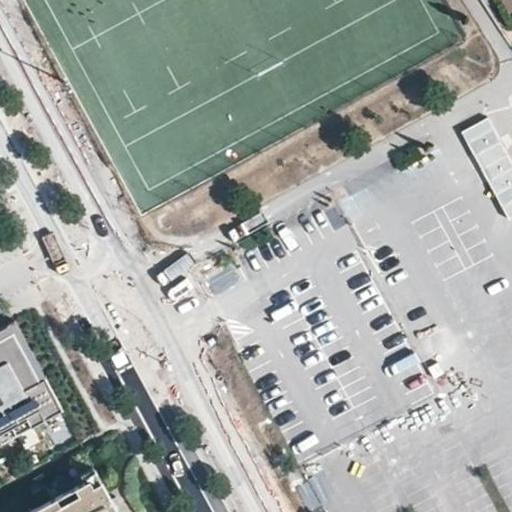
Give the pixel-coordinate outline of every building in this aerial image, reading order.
[(511,220),(511,219),(511,156),(492,119),(459,137),(490,194),(496,191),(511,220)] [(65,405),(48,374),(43,377),(29,352),(34,350),(35,349),(22,325),(18,317),(0,326),(0,440),(1,440),(0,439),(0,430),(11,425),(26,417),(30,425),(65,405)] [(48,374),(34,350),(29,352),(43,377),(48,374)] [(15,432),(30,425),(26,417),(11,425),(15,432)] [(0,439),(1,440),(15,432),(11,425),(0,430),(0,439)] [(97,473),(93,465),(80,472),(85,480),(97,473)] [(118,511),(97,473),(85,480),(74,486),(78,493),(65,500),(61,493),(25,511),(118,511)] [(65,500),(78,493),(74,486),(61,493),(65,500)]
